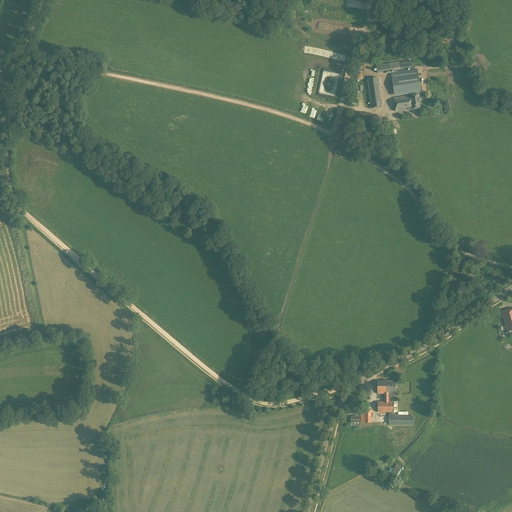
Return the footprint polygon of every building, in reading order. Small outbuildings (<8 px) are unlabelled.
[(411,60),(376,66),(377,74),(412,69),(411,60)] [(417,69),(391,73),(394,96),(420,93),(417,72),(417,69)] [(377,78),(366,79),(370,108),(382,107),(377,78)] [(418,95),(394,98),(396,112),(412,110),(413,111),(416,111),(416,110),(416,109),(420,109),(418,95)] [(352,114),(352,121),(370,122),(370,115),(352,114)] [(511,309),(502,312),(507,332),(511,330),(511,309)] [(395,381),(377,381),(377,394),(384,394),(384,401),(377,401),(377,413),(388,413),(388,416),(393,416),(393,398),(393,397),(389,397),(389,394),(395,394),(395,381)] [(372,410),(360,410),(361,423),(372,423),(372,410)] [(360,416),(350,416),(350,426),(360,426),(360,416)] [(393,416),(388,416),(388,426),(413,426),(413,416),(393,416)] [(396,464),(391,473),(396,476),(401,467),(396,464)]
